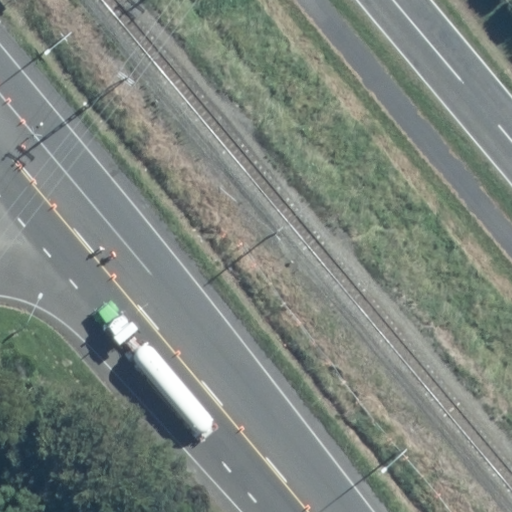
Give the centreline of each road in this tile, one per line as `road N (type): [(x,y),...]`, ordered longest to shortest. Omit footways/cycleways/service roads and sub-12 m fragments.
road 1 (secondary): [(0,139),(310,511)]
road 2 (tertiary): [(392,0),(511,142)]
